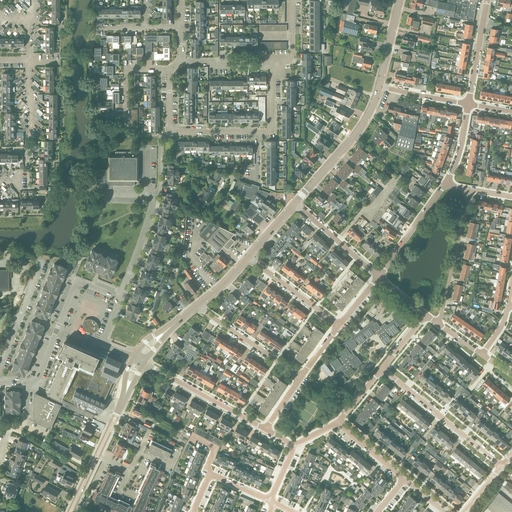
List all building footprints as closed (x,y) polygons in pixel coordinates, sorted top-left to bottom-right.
[(314,0),(309,0),(309,51),(324,51),(324,44),(319,44),(319,0),(321,0),(320,0),(314,0)] [(412,0),(411,7),(417,8),(419,3),(422,4),(436,8),(435,13),(435,14),(450,17),(453,17),(455,4),(447,3),(438,1),(433,0),(431,0),(412,0)] [(447,0),(447,3),(455,4),(453,17),(459,19),(473,21),(475,12),(474,12),(476,0),(477,0),(476,0),(447,0)] [(500,6),(502,6),(503,0),(495,0),(494,9),(499,9),(500,6)] [(509,0),(503,0),(502,6),(503,7),(503,9),(511,11),(511,3),(511,2),(511,3),(509,3),(509,0)] [(372,5),(370,11),(375,12),(375,13),(376,14),(377,15),(378,14),(379,13),(382,14),(384,8),(372,5)] [(347,14),(346,14),(342,13),(337,30),(356,35),(359,25),(345,21),(347,14)] [(432,26),(432,25),(435,26),(436,21),(433,21),(434,20),(420,16),(419,19),(414,18),(408,16),(406,24),(413,25),(412,29),(417,30),(419,23),(432,26)] [(461,30),(464,30),(472,32),(473,25),(465,23),(463,23),(462,27),(461,27),(461,28),(457,27),(457,30),(461,31),(461,30)] [(377,26),(369,25),(365,24),(364,28),(368,29),(368,31),(376,33),(377,26)] [(471,38),(472,32),(464,30),(463,34),(456,33),(455,38),(462,39),(463,36),(471,38)] [(501,36),(498,36),(490,35),(488,41),(499,43),(500,39),(504,40),(505,36),(501,35),(501,36)] [(107,48),(107,42),(113,42),(113,48),(119,48),(119,42),(119,36),(107,36),(107,40),(103,40),(103,48),(107,48)] [(119,36),(119,42),(125,42),(125,48),(130,48),(130,44),(134,44),(134,36),(131,36),(119,36)] [(137,36),(134,36),(134,44),(130,44),(130,48),(130,54),(137,54),(137,60),(143,60),(143,48),(136,47),(136,44),(137,44),(137,36)] [(145,52),(148,52),(151,52),(151,48),(151,42),(157,42),(157,36),(145,36),(145,48),(145,52)] [(169,36),(157,36),(157,42),(163,42),(163,48),(169,48),(169,36)] [(403,36),(402,42),(409,44),(408,47),(413,48),(414,45),(415,39),(403,36)] [(24,47),(24,45),(26,45),(26,41),(26,37),(21,37),(21,39),(17,39),(17,47),(21,47),(21,48),(23,48),(23,47),(24,47)] [(361,50),(371,52),(373,45),(366,43),(367,40),(360,38),(359,43),(362,44),(361,50)] [(101,54),(107,54),(107,48),(103,48),(103,40),(101,40),(101,48),(95,48),(95,60),(101,60),(101,54)] [(468,56),(469,50),(461,48),(461,49),(458,48),(458,47),(455,47),(454,49),(458,50),(458,51),(461,52),(460,54),(468,56)] [(157,52),(154,52),(154,60),(157,60),(169,60),(169,48),(163,48),(163,54),(157,54),(157,52)] [(412,57),(415,58),(416,52),(401,48),(400,52),(402,53),(400,59),(409,61),(410,55),(412,55),(412,57)] [(362,54),(354,52),(352,62),(362,65),(361,68),(366,69),(367,66),(370,67),(371,61),(368,60),(368,59),(364,58),(363,59),(361,59),(362,54)] [(460,57),(459,60),(467,62),(468,56),(460,54),(460,55),(457,54),(457,53),(454,52),(453,55),(457,55),(457,57),(460,57)] [(113,60),(113,66),(116,66),(119,66),(119,54),(107,54),(107,60),(113,60)] [(116,71),(116,66),(113,66),(101,66),(101,72),(107,72),(107,78),(117,78),(117,75),(113,75),(113,71),(116,71)] [(2,78),(2,80),(10,80),(10,75),(13,75),(13,72),(7,72),(7,74),(3,74),(3,78),(2,78)] [(396,73),(394,80),(404,82),(405,83),(406,84),(407,84),(408,84),(409,84),(410,84),(410,83),(421,85),(422,79),(412,77),(412,75),(406,74),(406,75),(396,73)] [(146,79),(146,82),(155,82),(155,81),(155,79),(155,78),(155,76),(151,76),(151,74),(146,74),(146,76),(146,79)] [(106,90),(111,90),(111,87),(107,88),(107,78),(101,78),(95,78),(95,84),(100,84),(101,90),(106,90)] [(435,90),(441,91),(443,83),(443,82),(444,82),(445,78),(442,78),(442,81),(440,81),(439,83),(437,82),(435,90)] [(446,84),(443,83),(441,91),(447,92),(449,84),(449,83),(450,83),(451,79),(448,79),(448,83),(447,82),(446,84)] [(456,94),(459,94),(461,88),(462,88),(463,84),(458,83),(457,86),(455,86),(453,93),(454,93),(454,94),(456,94)] [(336,91),(344,94),(347,88),(338,85),(336,91)] [(319,86),(317,91),(331,97),(333,93),(335,94),(333,98),(341,101),(343,97),(319,86)] [(119,102),(119,87),(110,87),(111,87),(111,90),(106,90),(106,100),(113,100),(113,102),(118,102),(119,102)] [(352,90),(349,97),(356,100),(357,100),(358,97),(359,93),(352,90)] [(349,97),(346,105),(353,108),(355,104),(357,102),(356,101),(356,100),(349,97)] [(402,122),(399,129),(395,146),(412,150),(415,130),(416,124),(420,105),(398,99),(396,107),(388,105),(387,111),(392,113),(392,114),(398,115),(398,114),(403,116),(402,122)] [(326,100),(324,104),(332,108),(334,103),(326,100)] [(104,116),(104,117),(113,117),(118,117),(118,114),(113,114),(113,102),(100,102),(100,108),(106,108),(106,114),(104,114),(104,116)] [(425,119),(426,113),(428,106),(422,105),(420,117),(422,118),(425,119)] [(431,123),(432,114),(433,107),(428,106),(426,113),(430,114),(429,119),(429,121),(428,120),(426,128),(424,128),(423,132),(431,133),(432,130),(429,129),(431,123)] [(435,118),(437,118),(438,115),(439,108),(433,107),(432,114),(431,123),(433,123),(433,121),(434,121),(435,118)] [(337,108),(334,114),(337,115),(335,118),(341,122),(343,118),(346,120),(347,119),(348,119),(349,116),(348,115),(349,114),(337,108)] [(451,110),(445,109),(444,116),(443,118),(443,122),(446,122),(447,117),(450,117),(451,110)] [(478,122),(481,123),(482,116),(477,115),(476,118),(474,118),(472,127),(477,128),(478,122)] [(502,129),(504,129),(504,127),(506,120),(499,119),(498,126),(497,131),(498,131),(497,134),(501,134),(502,129)] [(394,128),(399,129),(402,122),(393,120),(392,124),(395,124),(394,128)] [(319,122),(315,128),(320,131),(322,128),(324,125),(319,122)] [(331,125),(327,131),(335,137),(336,136),(337,137),(339,133),(338,132),(339,131),(338,130),(341,126),(335,122),(332,126),(331,125)] [(387,135),(381,129),(372,139),(378,144),(382,140),(384,141),(383,142),(389,147),(393,143),(388,138),(387,138),(385,137),(387,135)] [(16,132),(14,132),(6,132),(6,136),(5,136),(5,138),(6,138),(7,138),(7,141),(14,141),(14,138),(16,138),(16,132)] [(443,142),(449,144),(452,135),(441,133),(440,137),(441,137),(440,140),(443,142)] [(318,139),(316,142),(317,143),(318,144),(316,147),(321,150),(323,148),(326,150),(327,149),(328,149),(331,145),(330,145),(330,144),(327,142),(328,141),(323,138),(323,139),(321,137),(319,139),(318,139)] [(449,144),(443,142),(440,140),(439,140),(438,142),(439,143),(438,146),(447,149),(449,144)] [(174,143),(174,150),(184,150),(184,142),(178,142),(178,143),(174,143)] [(439,153),(445,155),(447,149),(438,146),(436,145),(435,147),(438,148),(436,152),(439,153)] [(246,146),(246,154),(254,154),(254,147),(252,147),(252,146),(246,146)] [(360,148),(355,153),(360,158),(361,158),(363,160),(367,155),(365,152),(360,148)] [(304,161),(308,165),(309,164),(311,166),(312,165),(313,165),(316,162),(315,161),(316,160),(313,158),(316,153),(316,154),(317,153),(313,150),(312,150),(309,154),(308,153),(303,159),(305,160),(304,161)] [(138,181),(138,155),(131,155),(131,152),(115,152),(115,155),(108,155),(108,170),(98,170),(98,182),(98,183),(99,184),(99,185),(100,186),(101,187),(102,187),(102,188),(103,188),(104,188),(105,188),(111,188),(111,185),(134,186),(134,181),(138,181)] [(443,161),(445,155),(439,153),(436,152),(434,157),(443,161)] [(18,153),(12,153),(12,154),(12,162),(18,162),(18,161),(21,161),(21,156),(18,156),(18,154),(18,153)] [(363,160),(360,158),(355,153),(350,158),(358,165),(363,160)] [(443,161),(434,157),(432,157),(432,159),(434,160),(433,163),(441,166),(443,161)] [(304,169),(308,165),(304,161),(300,166),(299,165),(295,170),(297,172),(296,173),(295,173),(300,177),(300,176),(301,175),(303,177),(303,176),(304,177),(307,173),(307,172),(304,169)] [(441,166),(433,163),(428,162),(427,163),(428,164),(432,165),(431,166),(434,167),(432,172),(438,176),(439,172),(441,173),(442,170),(440,169),(441,166)] [(346,163),(342,169),(348,174),(353,169),(351,168),(352,168),(346,163)] [(167,171),(167,175),(179,175),(179,171),(178,171),(178,166),(168,166),(168,171),(167,171)] [(364,175),(362,173),(356,168),(354,170),(357,173),(358,173),(362,177),(364,175)] [(486,180),(493,181),(494,174),(495,169),(492,168),(491,174),(487,173),(486,180)] [(337,174),(342,179),(342,178),(344,180),(348,174),(342,169),(337,174)] [(501,170),(498,170),(495,169),(494,174),(493,181),(498,182),(500,175),(500,173),(501,170)] [(219,180),(218,180),(221,174),(216,172),(213,177),(210,175),(207,180),(216,184),(219,180)] [(427,175),(424,178),(432,184),(436,178),(428,173),(427,175)] [(168,184),(178,184),(178,178),(179,178),(179,175),(167,175),(167,178),(168,178),(168,184)] [(421,176),(417,181),(428,189),(432,184),(424,178),(421,176)] [(328,184),(333,189),(338,183),(333,179),(328,184)] [(344,180),(342,183),(348,188),(351,186),(344,180)] [(352,192),(348,188),(342,183),(340,185),(350,195),(352,192)] [(250,199),(247,203),(264,218),(269,212),(273,214),(278,207),(265,198),(269,193),(262,191),(258,189),(259,187),(252,184),(251,186),(251,187),(244,185),(240,196),(250,199)] [(331,196),(329,198),(339,207),(341,205),(334,199),(337,196),(333,193),(333,194),(330,192),(333,189),(328,184),(323,189),(328,194),(329,194),(331,196)] [(415,185),(410,193),(414,196),(415,194),(421,198),(425,193),(415,185)] [(210,203),(215,192),(207,188),(202,199),(210,203)] [(164,199),(164,202),(175,205),(176,201),(175,201),(176,195),(166,194),(165,199),(164,199)] [(326,205),(328,203),(326,201),(327,201),(319,194),(314,200),(320,205),(322,207),(325,204),(326,205)] [(412,198),(408,195),(407,198),(410,200),(408,203),(415,208),(419,202),(412,197),(412,198)] [(42,203),(42,198),(33,198),(33,201),(33,210),(39,210),(39,209),(39,203),(42,203)] [(336,210),(339,207),(329,198),(327,201),(326,201),(328,203),(330,204),(336,210)] [(232,213),(235,215),(237,212),(243,204),(236,199),(230,208),(231,208),(231,209),(231,210),(231,211),(231,212),(232,212),(232,213)] [(163,212),(173,213),(174,208),(175,208),(175,205),(164,202),(163,206),(164,206),(163,212)] [(498,214),(498,212),(500,205),(497,205),(497,204),(495,203),(495,202),(492,202),(491,203),(490,212),(498,214)] [(247,203),(242,211),(249,216),(258,225),(264,218),(247,203)] [(344,219),(338,214),(346,206),(343,203),(335,212),(337,214),(332,219),(338,225),(340,223),(342,224),(343,224),(345,221),(345,220),(344,219)] [(399,212),(407,218),(408,219),(410,216),(409,215),(412,212),(402,205),(399,208),(401,209),(399,212)] [(245,221),(249,216),(242,211),(239,215),(245,221)] [(399,230),(404,222),(398,218),(399,216),(392,211),(390,213),(393,215),(391,218),(395,221),(392,225),(399,230)] [(159,222),(170,225),(171,222),(170,222),(172,216),(163,214),(161,219),(160,219),(159,222)] [(159,226),(158,231),(167,234),(168,228),(169,229),(170,225),(159,222),(158,225),(159,226)] [(199,235),(206,241),(219,226),(210,222),(199,235)] [(247,222),(242,228),(246,232),(248,231),(250,233),(256,227),(250,222),(248,224),(247,222)] [(470,226),(469,229),(477,231),(479,224),(477,224),(470,222),(469,226),(470,226)] [(294,223),(289,228),(295,232),(297,234),(298,235),(301,232),(298,229),(299,228),(294,223)] [(234,234),(219,226),(206,241),(218,252),(224,246),(227,248),(227,249),(228,248),(233,242),(233,241),(230,238),(234,234)] [(354,227),(353,228),(351,227),(349,230),(350,231),(349,233),(349,234),(349,235),(350,235),(351,236),(353,237),(361,228),(359,226),(357,228),(356,227),(354,227)] [(386,238),(385,238),(388,239),(390,237),(392,239),(396,234),(390,229),(390,230),(387,227),(381,235),(386,238)] [(286,232),(291,237),(295,232),(289,228),(286,232)] [(364,230),(361,228),(353,237),(358,242),(362,237),(360,234),(364,230)] [(475,239),(477,231),(469,229),(468,233),(467,233),(467,237),(473,238),(475,239)] [(167,234),(158,231),(156,236),(155,236),(154,239),(165,243),(166,239),(165,239),(167,234)] [(499,233),(489,231),(487,240),(496,241),(496,240),(490,239),(491,235),(498,236),(499,233)] [(282,236),(287,241),(290,244),(292,241),(294,243),(296,241),(291,237),(286,232),(284,234),(283,233),(281,236),(282,236)] [(313,241),(315,243),(320,238),(315,233),(308,241),(310,243),(313,241)] [(371,234),(362,245),(367,249),(371,244),(369,241),(373,236),(371,234)] [(367,249),(372,254),(376,248),(374,246),(382,237),(379,235),(371,244),(367,249)] [(278,241),(283,246),(286,243),(290,247),(292,245),(290,244),(287,241),(282,236),(280,238),(279,238),(277,240),(278,241)] [(320,247),(325,242),(320,238),(315,243),(310,248),(313,250),(317,245),(320,247)] [(152,248),(162,251),(163,246),(164,246),(165,243),(154,239),(153,243),(154,243),(152,248)] [(288,250),(283,246),(278,241),(274,246),(279,251),(282,248),(286,251),(288,250)] [(330,246),(325,242),(320,247),(315,253),(318,255),(320,252),(323,254),(330,246)] [(503,245),(503,249),(509,250),(510,244),(502,243),(498,242),(498,244),(501,245),(503,245)] [(381,243),(376,248),(372,254),(377,258),(381,253),(379,250),(383,245),(381,243)] [(468,247),(467,251),(475,253),(477,247),(479,248),(479,246),(478,246),(478,245),(468,243),(467,247),(468,247)] [(271,261),(273,263),(277,258),(276,257),(281,252),(279,251),(274,246),(270,250),(268,253),(273,258),(271,261)] [(107,276),(111,277),(113,272),(116,266),(115,265),(118,260),(114,259),(114,258),(111,257),(111,258),(107,256),(106,257),(102,256),(102,254),(99,253),(99,252),(95,251),(92,250),(90,255),(89,255),(86,262),(87,262),(85,267),(88,268),(88,269),(92,270),(96,271),(96,270),(100,272),(100,273),(104,275),(107,276)] [(147,258),(158,263),(159,259),(161,254),(152,250),(150,255),(149,255),(147,258)] [(331,258),(334,260),(338,254),(333,250),(331,253),(329,252),(323,259),(327,262),(331,258)] [(475,253),(467,251),(466,254),(465,254),(464,258),(474,260),(475,253)] [(483,252),(481,259),(494,262),(495,259),(485,257),(486,252),(483,252)] [(208,254),(207,256),(203,260),(201,263),(204,265),(209,260),(215,265),(212,268),(214,269),(214,270),(215,272),(216,271),(218,272),(222,267),(217,262),(217,263),(213,259),(208,254)] [(218,254),(213,259),(217,263),(217,262),(222,267),(223,268),(229,261),(221,255),(220,256),(218,254)] [(343,259),(338,254),(334,260),(332,261),(337,266),(343,259)] [(157,266),(158,263),(147,258),(146,262),(147,262),(145,267),(154,271),(156,266),(157,266)] [(281,269),(286,273),(291,267),(295,261),(292,259),(290,263),(287,261),(281,269)] [(348,263),(343,259),(337,266),(334,269),(336,271),(341,266),(344,268),(348,263)] [(50,270),(43,288),(57,294),(59,290),(58,290),(62,280),(63,280),(66,273),(65,273),(67,269),(63,267),(63,266),(58,264),(58,265),(54,264),(51,271),(50,270)] [(470,266),(470,265),(463,264),(462,267),(463,268),(462,271),(468,273),(468,272),(469,270),(471,270),(472,266),(470,266)] [(499,268),(499,272),(505,274),(506,266),(500,265),(500,266),(493,265),(493,268),(499,268)] [(154,271),(145,267),(143,272),(142,272),(141,275),(151,279),(153,276),(152,276),(154,271)] [(289,274),(291,276),(295,271),(291,267),(286,273),(286,274),(288,275),(288,274),(289,274)] [(187,268),(184,271),(190,279),(193,276),(187,268)] [(349,269),(338,283),(353,296),(365,282),(361,279),(357,276),(353,281),(350,278),(353,273),(350,270),(349,269)] [(0,289),(8,289),(8,281),(8,271),(0,270),(0,289)] [(291,276),(296,280),(300,274),(295,271),(291,276)] [(471,273),(468,272),(468,273),(462,271),(461,275),(460,275),(460,279),(466,280),(468,274),(470,275),(471,273)] [(296,280),(295,281),(299,283),(299,282),(301,284),(305,278),(306,279),(308,277),(301,273),(300,274),(296,280)] [(140,279),(138,284),(147,287),(149,282),(150,283),(151,279),(141,275),(139,278),(140,279)] [(310,290),(314,285),(318,279),(316,277),(312,283),(308,280),(305,283),(307,284),(305,287),(308,290),(308,289),(310,290)] [(247,279),(243,284),(249,289),(251,286),(254,288),(260,281),(258,279),(253,284),(247,279)] [(502,288),(503,281),(497,280),(491,279),(490,282),(497,283),(496,287),(502,288)] [(186,286),(192,294),(197,290),(190,280),(184,284),(186,286)] [(319,288),(320,286),(323,283),(321,281),(317,287),(314,285),(310,290),(315,294),(319,288)] [(338,283),(326,297),(327,298),(338,307),(341,310),(353,296),(338,283)] [(147,287),(138,284),(136,289),(135,288),(134,292),(145,296),(146,293),(145,292),(147,287)] [(239,289),(242,291),(245,294),(247,291),(249,293),(251,291),(249,289),(243,284),(239,289)] [(266,298),(268,296),(273,290),(273,289),(271,288),(270,288),(268,286),(259,298),(261,300),(264,296),(266,298)] [(320,286),(319,288),(315,294),(320,298),(324,292),(326,290),(320,286)] [(56,297),(57,294),(43,288),(36,306),(37,307),(34,314),(38,315),(38,316),(43,318),(43,317),(47,319),(49,315),(52,308),(51,307),(55,297),(56,297)] [(169,291),(162,288),(159,295),(163,296),(169,291)] [(273,290),(268,296),(266,298),(264,301),(266,303),(270,299),(272,301),(277,294),(277,293),(275,291),(273,290)] [(134,295),(132,300),(141,304),(143,299),(145,296),(134,292),(133,295),(134,295)] [(461,293),(455,292),(454,295),(453,295),(452,299),(459,300),(461,301),(462,297),(460,296),(461,293)] [(232,294),(228,298),(233,303),(237,299),(238,297),(237,296),(235,294),(234,295),(232,294)] [(244,294),(242,297),(248,303),(250,305),(251,304),(253,303),(253,302),(244,295),(244,294)] [(279,295),(277,294),(272,301),(269,305),(271,307),(275,301),(278,303),(282,297),(282,296),(280,295),(279,295)] [(174,307),(173,306),(175,304),(178,301),(175,297),(173,299),(171,297),(166,300),(168,302),(163,307),(167,312),(174,307)] [(240,299),(246,305),(248,303),(242,297),(240,299)] [(287,301),(282,297),(278,303),(274,308),(276,310),(280,305),(283,307),(287,301)] [(233,303),(228,298),(221,305),(226,310),(223,313),(228,317),(232,313),(230,311),(230,310),(233,307),(235,309),(237,307),(233,303)] [(141,304),(132,300),(130,305),(129,305),(127,308),(138,313),(139,309),(141,304)] [(498,309),(500,302),(493,301),(490,300),(488,308),(492,309),(492,308),(495,308),(495,309),(498,309)] [(289,311),(292,313),(296,308),(291,304),(287,310),(285,312),(284,311),(281,315),(282,316),(283,315),(285,317),(289,311)] [(125,317),(134,321),(136,316),(137,316),(138,313),(127,308),(126,312),(127,312),(125,317)] [(301,311),(296,308),(292,313),(297,317),(301,311)] [(241,325),(245,319),(243,317),(247,311),(244,309),(236,321),(241,325)] [(306,315),(301,311),(297,317),(293,323),(295,324),(299,319),(302,321),(306,315)] [(249,313),(245,319),(241,325),(247,329),(251,323),(251,322),(253,320),(250,318),(252,315),(249,313)] [(352,332),(353,332),(350,336),(351,337),(343,343),(346,347),(339,352),(342,356),(338,359),(337,358),(337,359),(331,363),(335,370),(337,369),(338,371),(336,373),(337,375),(333,377),(340,386),(346,381),(347,381),(344,377),(347,375),(348,377),(348,376),(354,372),(352,368),(354,366),(355,368),(355,367),(357,366),(361,363),(362,363),(357,356),(356,357),(351,350),(357,346),(356,344),(358,343),(359,344),(365,340),(366,340),(365,338),(366,337),(367,338),(368,338),(367,338),(374,334),(376,333),(384,345),(391,340),(388,336),(391,334),(392,335),(399,331),(396,327),(398,325),(399,326),(406,322),(399,313),(393,317),(395,320),(387,325),(385,323),(380,327),(376,322),(375,323),(374,323),(373,323),(370,321),(371,321),(370,320),(369,322),(367,325),(361,330),(357,327),(357,326),(352,332)] [(460,318),(454,314),(452,316),(450,318),(451,319),(450,319),(456,323),(460,318)] [(466,322),(460,318),(456,323),(462,327),(466,322)] [(95,332),(96,331),(97,331),(97,330),(98,330),(98,329),(98,328),(98,327),(98,326),(98,325),(97,324),(97,323),(96,322),(95,321),(94,320),(93,320),(92,319),(90,319),(89,319),(88,319),(87,319),(86,319),(85,320),(84,320),(84,321),(84,322),(85,322),(86,323),(86,324),(86,325),(86,326),(86,327),(86,328),(86,329),(87,331),(89,332),(91,333),(92,333),(93,332),(94,332),(95,332)] [(27,327),(20,345),(35,351),(36,348),(35,348),(40,337),(40,338),(43,330),(42,330),(44,326),(40,324),(36,322),(35,323),(31,321),(29,328),(27,327)] [(466,322),(462,327),(468,331),(472,326),(473,324),(471,322),(470,322),(469,324),(466,322)] [(247,329),(252,332),(256,326),(251,323),(247,329)] [(304,325),(300,332),(304,335),(304,334),(309,337),(305,342),(313,348),(317,342),(320,338),(323,333),(316,327),(312,332),(308,329),(308,328),(307,327),(304,325)] [(257,335),(262,339),(268,331),(269,329),(264,326),(263,327),(262,327),(261,329),(260,329),(256,335),(257,335)] [(478,330),(472,326),(468,331),(474,335),(478,330)] [(194,330),(191,327),(188,332),(194,337),(196,334),(198,335),(200,331),(195,328),(194,330)] [(262,339),(268,343),(272,337),(269,335),(271,332),(273,329),(270,327),(270,328),(269,329),(268,331),(262,339)] [(276,330),(272,337),(268,343),(273,346),(277,340),(279,338),(276,335),(278,332),(279,331),(279,328),(278,327),(276,330)] [(429,330),(425,335),(431,340),(438,332),(432,327),(430,330),(429,330)] [(286,328),(282,334),(284,336),(286,333),(291,336),(293,334),(286,328)] [(484,334),(478,330),(474,335),(480,339),(484,334)] [(196,338),(194,337),(188,332),(186,334),(185,333),(182,339),(186,341),(187,339),(190,342),(192,339),(198,343),(200,341),(196,338)] [(279,338),(277,340),(273,346),(279,350),(280,348),(282,349),(285,346),(283,344),(280,342),(284,336),(282,334),(279,338)] [(212,343),(213,342),(216,338),(211,335),(208,340),(212,343)] [(431,340),(425,335),(421,340),(427,346),(431,340)] [(215,350),(218,345),(222,339),(217,336),(216,338),(213,342),(216,344),(214,346),(213,348),(215,350)] [(223,349),(227,342),(222,339),(218,345),(221,347),(218,352),(220,353),(223,349)] [(503,345),(504,342),(502,341),(501,341),(499,340),(497,342),(494,346),(496,348),(495,350),(500,353),(505,347),(505,346),(503,345)] [(71,344),(64,341),(58,355),(62,357),(63,358),(62,360),(60,360),(59,359),(55,367),(56,368),(53,375),(50,382),(46,392),(47,392),(48,392),(46,397),(36,393),(34,392),(34,395),(33,421),(49,428),(50,428),(61,405),(92,419),(94,414),(98,415),(99,411),(102,412),(106,403),(106,404),(106,403),(104,402),(113,380),(115,381),(115,380),(119,371),(119,372),(119,371),(117,370),(121,362),(121,361),(107,355),(107,356),(108,356),(106,359),(99,356),(100,355),(92,352),(85,349),(78,346),(78,347),(71,344)] [(293,341),(290,345),(291,347),(298,352),(294,357),(302,362),(306,357),(309,353),(313,348),(305,342),(301,347),(293,341)] [(228,352),(232,346),(227,342),(223,349),(226,350),(224,352),(225,353),(223,355),(225,357),(228,352)] [(174,343),(171,349),(178,354),(182,348),(174,343)] [(190,353),(187,360),(189,361),(192,356),(195,351),(190,348),(188,346),(184,344),(182,346),(188,350),(187,351),(190,353)] [(418,344),(413,349),(422,356),(423,354),(422,352),(424,349),(418,344)] [(33,355),(35,351),(20,345),(13,364),(14,364),(12,371),(16,373),(15,373),(21,376),(21,375),(24,376),(26,372),(29,365),(33,355)] [(445,352),(443,354),(445,356),(446,355),(447,353),(451,348),(447,345),(445,347),(443,345),(437,352),(436,352),(434,355),(433,356),(430,359),(431,360),(435,356),(438,353),(439,354),(443,350),(445,352)] [(232,346),(228,352),(231,354),(228,359),(230,360),(233,355),(237,349),(232,346)] [(500,353),(506,357),(510,351),(505,347),(500,353)] [(448,362),(456,352),(451,348),(447,353),(446,355),(448,357),(445,360),(448,362)] [(174,359),(178,354),(171,349),(167,354),(167,355),(165,357),(169,360),(171,357),(174,359)] [(233,355),(238,359),(243,353),(237,349),(233,355)] [(420,358),(422,356),(413,349),(409,354),(416,360),(418,357),(420,358)] [(456,352),(448,362),(450,364),(454,359),(456,361),(461,356),(456,352)] [(411,365),(416,360),(409,354),(405,359),(411,365)] [(180,355),(178,358),(184,362),(181,367),(185,369),(189,361),(187,360),(184,358),(180,355)] [(248,365),(247,365),(252,359),(247,355),(243,362),(242,362),(241,364),(246,368),(248,365)] [(465,360),(461,356),(456,361),(455,363),(457,365),(455,368),(457,370),(459,367),(461,365),(465,360)] [(250,373),(253,368),(257,362),(252,359),(247,365),(248,365),(250,367),(247,371),(250,373)] [(407,370),(411,365),(405,359),(400,365),(401,365),(399,368),(402,371),(404,368),(407,370)] [(465,369),(470,364),(465,360),(461,365),(459,367),(464,371),(465,369)] [(191,375),(194,369),(198,362),(195,361),(192,367),(189,366),(185,372),(191,375)] [(262,366),(257,362),(253,368),(255,370),(252,375),(255,376),(258,372),(262,366)] [(327,376),(331,373),(324,363),(319,366),(327,376)] [(474,368),(470,364),(465,369),(468,371),(464,376),(466,378),(474,368)] [(267,369),(262,366),(258,372),(261,374),(258,379),(260,380),(264,376),(263,375),(267,369)] [(200,372),(196,378),(201,381),(205,375),(209,368),(206,367),(204,370),(201,369),(200,372)] [(194,369),(191,375),(196,378),(200,372),(201,369),(199,368),(198,371),(194,369)] [(472,375),(475,377),(473,379),(475,381),(479,376),(477,374),(479,372),(474,368),(466,378),(468,380),(472,375)] [(418,379),(423,383),(428,377),(423,373),(418,379)] [(205,375),(201,381),(207,384),(210,378),(205,375)] [(428,377),(423,383),(428,387),(433,381),(434,379),(430,375),(428,377)] [(281,392),(286,384),(278,379),(275,384),(270,381),(271,380),(267,377),(265,381),(263,384),(266,387),(267,386),(272,389),(268,394),(276,399),(281,392)] [(214,379),(210,378),(207,384),(212,387),(216,381),(214,379)] [(482,384),(486,388),(491,382),(487,378),(485,380),(482,378),(475,388),(477,390),(482,384)] [(322,386),(313,379),(310,381),(320,389),(322,386)] [(438,385),(433,381),(428,387),(433,391),(438,385)] [(491,392),(496,386),(491,382),(486,388),(489,391),(484,397),(486,398),(491,392)] [(220,383),(216,390),(222,392),(225,386),(220,383)] [(437,394),(438,395),(443,389),(440,386),(441,384),(439,383),(438,385),(433,391),(435,392),(434,393),(436,395),(437,394)] [(227,395),(233,398),(236,392),(233,390),(236,386),(233,384),(231,389),(227,395)] [(384,384),(380,389),(386,395),(392,388),(389,385),(388,387),(384,384)] [(231,389),(225,386),(222,392),(227,395),(231,389)] [(500,390),(496,386),(491,392),(494,395),(490,399),(490,398),(487,401),(490,403),(495,396),(500,390)] [(238,401),(241,395),(238,393),(241,389),(238,387),(236,392),(233,398),(238,401)] [(443,389),(438,395),(442,398),(447,392),(449,390),(447,388),(445,391),(443,389)] [(153,401),(152,401),(155,402),(157,399),(151,396),(149,395),(150,392),(143,389),(140,395),(150,399),(153,401)] [(386,395),(380,389),(376,394),(382,400),(386,395)] [(500,400),(505,394),(500,390),(495,396),(498,399),(495,403),(496,404),(500,400)] [(20,405),(20,398),(19,398),(19,392),(15,392),(15,391),(10,391),(10,392),(6,392),(6,396),(5,396),(5,407),(6,407),(6,412),(10,412),(15,412),(15,411),(20,411),(20,405)] [(171,406),(174,408),(181,395),(175,392),(172,399),(175,400),(171,406)] [(452,396),(447,392),(442,398),(442,399),(444,401),(445,400),(447,402),(452,396)] [(276,399),(268,394),(265,399),(256,393),(255,396),(253,398),(261,404),(258,409),(266,414),(271,407),(276,399)] [(505,394),(500,400),(503,403),(499,407),(502,409),(506,405),(505,404),(510,398),(505,394)] [(153,401),(150,399),(140,395),(137,401),(145,404),(146,401),(151,404),(152,401),(153,401)] [(181,395),(174,408),(177,409),(180,403),(183,405),(187,398),(181,395)] [(247,398),(241,395),(238,401),(243,404),(244,402),(245,403),(248,398),(247,398)] [(373,398),(368,403),(375,409),(379,404),(373,398)] [(397,405),(402,409),(407,403),(402,399),(397,405)] [(456,409),(462,403),(457,399),(452,405),(456,409)] [(189,418),(191,414),(192,414),(193,411),(197,404),(191,401),(187,408),(190,410),(186,417),(189,418)] [(364,408),(371,414),(373,411),(374,412),(376,412),(377,411),(375,409),(368,403),(367,403),(363,408),(364,408)] [(409,404),(407,403),(402,409),(406,413),(412,407),(411,406),(411,405),(410,404),(409,404)] [(466,407),(462,403),(456,409),(461,413),(466,407)] [(193,411),(199,415),(203,407),(197,404),(193,411)] [(134,407),(131,413),(136,415),(135,417),(142,420),(145,412),(134,407)] [(411,417),(415,412),(416,410),(412,407),(406,413),(411,417)] [(466,407),(461,413),(466,417),(471,411),(466,407)] [(364,408),(361,412),(360,414),(366,419),(371,414),(364,408)] [(207,409),(205,412),(204,416),(209,419),(212,412),(207,409)] [(418,412),(416,410),(415,412),(411,417),(416,421),(421,414),(418,412)] [(476,415),(473,412),(471,411),(466,417),(471,421),(476,415)] [(209,419),(208,421),(206,424),(208,426),(211,420),(215,422),(218,416),(212,412),(209,419)] [(192,414),(191,414),(189,418),(189,419),(186,425),(189,426),(195,416),(192,414)] [(366,419),(360,414),(355,419),(358,421),(357,423),(360,426),(362,424),(362,425),(366,419)] [(419,426),(421,425),(426,418),(424,417),(424,416),(422,415),(421,414),(416,421),(414,422),(419,426)] [(222,418),(217,426),(220,428),(221,428),(223,429),(227,421),(222,418)] [(428,420),(426,418),(421,425),(419,426),(419,427),(420,428),(421,429),(422,428),(423,428),(424,428),(426,428),(431,422),(430,422),(430,421),(429,420),(428,420)] [(479,429),(486,421),(486,420),(484,418),(483,419),(482,419),(481,420),(481,419),(480,419),(479,419),(474,425),(479,429)] [(127,423),(125,428),(136,434),(137,431),(135,430),(138,424),(131,421),(130,424),(127,423)] [(223,429),(221,433),(223,434),(225,431),(228,432),(229,430),(233,424),(227,421),(223,429)] [(479,429),(484,433),(489,427),(486,424),(488,422),(486,421),(479,429)] [(84,428),(82,431),(85,433),(91,435),(93,430),(90,428),(91,427),(88,425),(86,424),(85,425),(84,424),(83,427),(84,428)] [(374,432),(373,433),(378,437),(383,431),(378,428),(379,427),(379,426),(377,424),(372,430),(374,432)] [(439,429),(435,425),(430,432),(433,434),(431,436),(433,438),(435,436),(434,436),(439,429)] [(237,439),(238,437),(242,429),(237,426),(233,433),(235,435),(234,437),(237,439)] [(484,433),(489,437),(494,431),(489,427),(484,433)] [(125,428),(122,434),(128,437),(126,442),(132,445),(133,443),(132,442),(136,434),(125,428)] [(248,432),(242,429),(238,437),(243,439),(248,432)] [(444,433),(439,429),(434,436),(435,436),(439,440),(444,433)] [(85,433),(82,431),(81,434),(79,433),(78,437),(75,435),(73,439),(80,442),(82,439),(84,440),(85,439),(88,440),(91,435),(85,433)] [(378,437),(383,441),(388,435),(383,431),(378,437)] [(489,437),(494,441),(499,435),(494,431),(489,437)] [(444,433),(439,440),(442,442),(440,445),(442,446),(449,437),(444,433)] [(387,445),(392,439),(388,435),(383,441),(387,445)] [(503,439),(505,436),(504,435),(503,435),(501,437),(499,435),(494,441),(498,445),(503,439)] [(257,439),(251,436),(248,442),(251,444),(249,447),(252,448),(254,444),(257,439)] [(331,438),(330,437),(325,443),(328,446),(326,448),(328,450),(330,447),(335,441),(333,440),(333,439),(332,437),(331,438)] [(449,437),(442,446),(444,447),(446,445),(449,448),(454,441),(449,437)] [(147,453),(147,451),(167,461),(172,451),(169,449),(170,446),(168,445),(167,448),(164,447),(165,444),(163,443),(162,446),(159,444),(160,442),(158,441),(157,444),(154,442),(156,439),(154,438),(152,441),(149,448),(146,446),(144,451),(147,453)] [(263,442),(257,439),(254,444),(252,448),(254,449),(255,447),(259,449),(263,442)] [(392,449),(397,443),(392,439),(387,445),(392,449)] [(508,442),(503,439),(498,445),(503,448),(508,442)] [(28,448),(29,444),(26,443),(27,443),(19,440),(17,443),(16,443),(15,442),(13,441),(12,444),(25,448),(25,447),(28,448)] [(335,441),(330,447),(335,451),(340,445),(335,441)] [(55,442),(52,447),(61,452),(63,448),(57,445),(58,444),(55,442)] [(268,445),(263,442),(259,449),(261,450),(260,453),(263,454),(264,451),(268,445)] [(126,447),(118,443),(113,453),(125,458),(123,463),(129,466),(131,461),(127,459),(129,454),(126,452),(128,448),(126,448),(126,447)] [(392,449),(397,454),(402,447),(397,443),(392,449)] [(26,449),(25,448),(12,444),(11,447),(13,448),(14,447),(15,448),(14,451),(24,455),(24,454),(26,449)] [(270,454),(273,448),(268,445),(264,451),(269,454),(270,454)] [(341,445),(340,445),(335,451),(340,455),(345,449),(342,447),(343,446),(341,445)] [(83,452),(73,446),(69,453),(79,459),(83,452)] [(402,447),(397,454),(402,457),(407,451),(402,447)] [(197,450),(194,456),(201,459),(204,454),(203,453),(204,451),(198,448),(197,450)] [(279,451),(273,448),(270,454),(269,454),(268,457),(272,459),(273,456),(275,457),(279,451)] [(461,451),(456,448),(451,453),(456,458),(461,451)] [(344,459),(347,456),(350,453),(349,453),(350,452),(348,451),(347,451),(345,449),(340,455),(337,458),(342,462),(344,459)] [(347,456),(352,460),(357,454),(352,450),(350,452),(349,453),(350,453),(347,456)] [(24,455),(14,451),(13,454),(15,454),(16,454),(17,455),(16,458),(24,461),(26,455),(24,454),(24,455)] [(460,461),(465,455),(461,451),(456,458),(460,461)] [(222,455),(219,454),(217,453),(213,461),(221,464),(225,456),(226,453),(223,452),(222,455)] [(308,452),(306,458),(313,461),(315,455),(308,452)] [(225,456),(221,464),(227,467),(227,466),(230,459),(229,458),(228,456),(228,454),(226,453),(225,456)] [(417,457),(412,453),(407,459),(412,463),(417,457)] [(434,456),(441,461),(445,457),(442,455),(440,458),(437,455),(437,454),(436,453),(434,456)] [(357,454),(352,460),(357,464),(362,458),(357,454)] [(470,459),(465,455),(460,461),(465,465),(470,459)] [(201,459),(194,456),(192,462),(199,465),(201,459)] [(417,467),(422,461),(417,457),(412,463),(417,467)] [(9,462),(22,467),(24,461),(16,458),(14,462),(13,461),(13,460),(11,460),(9,462)] [(310,467),(313,461),(306,458),(303,463),(310,467)] [(366,462),(362,458),(357,464),(359,466),(358,468),(358,469),(359,470),(361,468),(366,462)] [(54,459),(51,464),(59,469),(62,464),(54,459)] [(230,459),(227,466),(233,468),(234,465),(236,461),(230,459)] [(475,463),(470,459),(465,465),(463,467),(465,468),(466,468),(467,467),(470,469),(475,463)] [(237,475),(240,467),(237,466),(239,462),(236,461),(234,465),(233,468),(231,472),(237,475)] [(427,465),(422,461),(417,467),(422,471),(427,465)] [(20,472),(22,467),(9,462),(8,465),(10,466),(11,465),(13,466),(12,469),(20,472)] [(192,462),(189,468),(196,471),(199,465),(192,462)] [(371,466),(366,462),(361,468),(359,470),(367,476),(372,470),(369,468),(371,466)] [(159,482),(157,481),(158,477),(161,479),(164,472),(155,467),(156,465),(151,463),(150,465),(151,466),(139,491),(141,491),(130,511),(143,511),(146,511),(147,511),(144,510),(146,507),(148,509),(149,507),(146,506),(148,503),(151,504),(151,502),(149,501),(150,498),(153,499),(154,497),(150,495),(151,492),(154,494),(155,491),(152,490),(153,487),(156,489),(157,487),(154,485),(156,482),(158,484),(159,482)] [(303,463),(301,469),(305,471),(308,472),(310,467),(303,463)] [(475,473),(480,467),(475,463),(470,469),(475,473)] [(427,465),(422,471),(426,475),(431,469),(427,465)] [(243,469),(240,467),(237,475),(243,477),(246,470),(247,468),(244,466),(243,469)] [(485,471),(480,467),(475,473),(479,477),(485,471)] [(198,471),(196,471),(189,468),(187,474),(190,475),(192,476),(194,477),(195,477),(198,471)] [(5,474),(18,478),(20,472),(12,469),(10,473),(9,472),(8,471),(7,471),(5,474)] [(305,471),(301,469),(298,475),(302,476),(305,478),(308,472),(305,471)] [(243,477),(245,478),(244,480),(248,481),(251,472),(246,470),(243,477)] [(94,502),(97,504),(95,506),(97,507),(99,505),(102,506),(100,508),(102,509),(104,507),(107,508),(105,511),(107,511),(108,509),(112,511),(110,511),(113,511),(114,510),(117,511),(116,511),(125,511),(129,511),(132,506),(119,500),(119,501),(108,496),(118,475),(120,476),(121,474),(116,471),(115,474),(108,471),(97,493),(95,492),(93,498),(94,502)] [(251,472),(248,481),(251,483),(252,481),(254,482),(257,475),(251,472)] [(30,478),(33,479),(33,480),(42,485),(45,479),(35,474),(32,473),(30,478)] [(66,483),(72,486),(76,478),(65,473),(63,476),(61,475),(58,482),(65,485),(66,483)] [(260,485),(261,481),(263,478),(263,477),(259,476),(260,474),(258,473),(257,475),(254,482),(260,485)] [(292,479),(299,482),(302,476),(298,475),(294,473),(293,473),(292,476),(293,476),(292,479)] [(429,480),(434,484),(439,478),(434,473),(429,480)] [(190,475),(188,481),(195,484),(197,478),(195,477),(194,477),(192,476),(190,475)] [(381,476),(377,481),(384,487),(387,484),(386,484),(388,482),(381,476)] [(439,478),(434,484),(439,488),(444,481),(441,479),(442,477),(440,476),(439,478)] [(289,484),(297,488),(298,485),(301,486),(302,483),(299,482),(292,479),(291,481),(290,481),(288,484),(289,484),(289,485),(289,484)] [(185,486),(192,489),(195,484),(188,481),(185,486)] [(383,489),(382,489),(384,487),(377,481),(373,486),(380,492),(380,491),(380,492),(383,489)] [(449,485),(444,481),(439,488),(444,492),(449,485)] [(511,494),(511,484),(508,481),(503,487),(511,494)] [(6,487),(3,486),(1,490),(4,491),(4,493),(6,494),(7,495),(6,496),(8,498),(11,498),(11,496),(15,497),(17,489),(16,489),(17,485),(9,482),(8,486),(7,485),(6,487)] [(286,490),(294,493),(297,488),(289,484),(289,485),(289,484),(286,490)] [(58,492),(46,485),(42,493),(54,499),(56,497),(57,495),(56,495),(58,492)] [(181,491),(183,492),(190,495),(192,489),(185,486),(182,485),(181,488),(183,488),(181,491)] [(222,488),(219,494),(226,497),(229,491),(230,488),(224,485),(222,488)] [(444,492),(448,495),(453,489),(449,485),(444,492)] [(323,491),(322,494),(332,498),(333,496),(330,495),(332,491),(328,489),(329,488),(325,486),(322,491),(323,491)] [(371,487),(367,489),(373,494),(376,496),(377,497),(379,494),(378,493),(380,492),(373,486),(371,488),(371,487)] [(448,495),(453,500),(458,493),(460,491),(461,490),(456,486),(453,489),(448,495)] [(366,488),(362,493),(369,499),(369,498),(370,499),(372,496),(371,496),(373,494),(367,489),(366,488)] [(297,495),(294,493),(286,490),(283,496),(288,499),(288,498),(292,499),(293,496),(295,497),(297,495)] [(462,501),(461,500),(463,497),(460,495),(462,493),(460,491),(458,493),(453,500),(458,504),(458,503),(460,504),(462,501)] [(190,495),(183,492),(180,498),(182,498),(184,499),(187,501),(190,495)] [(367,501),(369,499),(362,493),(358,498),(365,504),(365,503),(366,504),(368,501),(367,501)] [(511,511),(511,504),(498,493),(482,511),(511,511)] [(224,502),(226,497),(219,494),(217,499),(224,502)] [(322,494),(320,500),(327,503),(328,499),(331,500),(332,498),(322,494)] [(182,498),(180,498),(177,496),(174,495),(173,498),(174,501),(181,505),(184,499),(182,498)] [(406,501),(413,507),(417,502),(410,496),(406,501)] [(351,503),(346,500),(342,497),(341,499),(349,506),(351,503)] [(364,505),(365,504),(358,498),(354,503),(361,508),(362,508),(364,506),(364,505)] [(214,505),(221,508),(224,502),(217,499),(214,505)] [(179,510),(181,505),(174,501),(174,502),(171,500),(170,503),(170,504),(169,506),(179,510)] [(320,500),(317,505),(324,508),(327,503),(320,500)] [(409,511),(413,507),(406,501),(402,506),(409,511)] [(248,506),(246,511),(245,511),(254,511),(257,505),(253,503),(251,507),(249,506),(248,506)]
